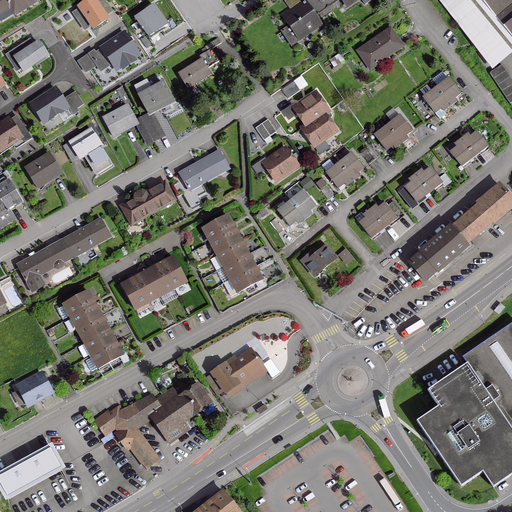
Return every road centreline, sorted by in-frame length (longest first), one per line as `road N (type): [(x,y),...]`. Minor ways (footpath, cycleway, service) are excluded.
road 1 (residential): [(0,446),(268,299),(288,296),(319,329)]
road 2 (residential): [(0,250),(265,93)]
road 3 (residential): [(278,258),(487,99)]
road 4 (residential): [(511,151),(353,288),(319,329)]
road 5 (primary): [(140,511),(327,393)]
road 6 (primary): [(374,363),(511,266)]
road 7 (unclassified): [(368,404),(441,511)]
road 8 (residential): [(412,0),(487,99)]
